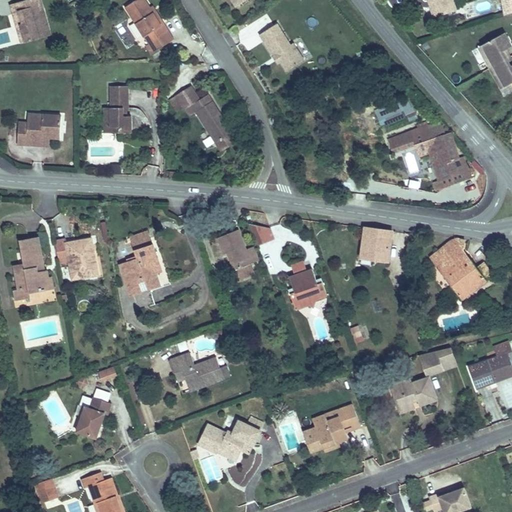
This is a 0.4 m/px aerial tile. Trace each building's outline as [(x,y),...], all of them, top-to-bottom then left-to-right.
[(13,15),(20,13),(24,28),(18,30),(23,46),(52,37),(41,0),(32,0),(10,6),(13,15)] [(129,0),(126,2),(155,46),(174,34),(163,17),(160,19),(148,0),(129,0)] [(457,9),(453,0),(428,0),(429,1),(434,0),(439,15),(457,9)] [(511,11),(511,0),(503,0),(506,14),(511,11)] [(275,59),(280,56),(290,71),(306,61),(296,46),(292,48),(278,27),(262,38),(275,59)] [(511,50),(504,36),(484,47),(487,53),(496,69),(511,59),(511,57),(509,52),(511,50)] [(511,59),(496,69),(504,83),(508,90),(511,87),(511,59)] [(107,104),(107,120),(114,120),(115,122),(116,126),(122,126),(122,133),(137,133),(137,116),(130,116),(124,116),(124,110),(130,109),(130,88),(117,88),(118,103),(107,104)] [(177,98),(186,111),(191,107),(216,146),(232,136),(207,97),(199,102),(190,89),(177,98)] [(381,126),(406,114),(410,122),(420,118),(413,100),(377,116),(381,126)] [(17,145),(44,146),(44,139),(53,139),(61,139),(61,114),(42,114),(42,121),(26,121),(26,126),(17,125),(17,145)] [(114,120),(107,120),(108,133),(122,133),(122,126),(116,126),(115,122),(114,120)] [(221,154),(238,144),(232,136),(216,146),(221,154)] [(439,175),(463,165),(454,139),(450,136),(427,144),(439,175)] [(416,153),(405,154),(407,174),(418,173),(416,153)] [(466,174),(463,165),(439,175),(442,183),(466,174)] [(278,236),(275,228),(253,223),(260,242),(278,236)] [(252,261),(246,243),(240,229),(220,236),(226,250),(229,249),(236,267),(252,261)] [(131,239),(134,249),(150,243),(146,233),(131,239)] [(365,234),(361,261),(390,264),(393,237),(365,234)] [(253,240),(246,243),(252,261),(259,258),(253,240)] [(18,296),(12,297),(14,307),(31,303),(29,294),(40,292),(41,297),(57,294),(54,281),(49,282),(48,277),(39,279),(38,272),(46,270),(40,243),(22,247),(28,280),(15,283),(18,296)] [(150,243),(134,249),(139,263),(120,270),(130,302),(144,297),(142,289),(150,286),(153,294),(165,290),(156,265),(162,263),(160,256),(155,258),(150,243)] [(91,260),(97,259),(95,244),(70,248),(69,244),(58,246),(62,268),(72,266),(75,285),(101,281),(99,267),(93,268),(91,260)] [(454,246),(450,245),(428,263),(453,292),(443,299),(455,312),(494,279),(486,269),(479,275),(454,246)] [(293,266),(296,276),(306,273),(302,263),(293,266)] [(306,273),(296,276),(290,278),(295,293),(290,295),(294,306),(303,303),(313,308),(318,298),(327,295),(323,283),(318,285),(313,270),(306,273)] [(88,300),(78,305),(82,313),(92,308),(88,300)] [(184,342),(178,344),(180,353),(187,350),(184,342)] [(434,363),(450,357),(448,351),(413,361),(419,375),(422,377),(437,371),(434,363)] [(478,388),(496,381),(493,376),(511,368),(511,360),(509,352),(470,367),(478,388)] [(170,363),(176,379),(183,376),(186,384),(189,390),(205,384),(207,388),(224,382),(217,363),(197,371),(191,355),(170,363)] [(511,368),(493,376),(496,381),(511,374),(511,368)] [(110,371),(94,377),(97,386),(114,380),(110,371)] [(183,376),(176,379),(179,387),(186,384),(183,376)] [(382,382),(393,409),(409,403),(407,398),(413,395),(418,406),(435,399),(426,377),(409,384),(407,379),(400,381),(397,376),(382,382)] [(76,392),(85,389),(82,381),(73,385),(76,392)] [(83,409),(75,432),(97,439),(105,417),(108,418),(111,406),(93,399),(89,411),(83,409)] [(409,403),(393,409),(397,419),(412,412),(409,403)] [(326,421),(314,427),(315,431),(303,436),(312,457),(323,452),(339,445),(348,442),(345,435),(344,431),(353,427),(355,431),(360,428),(352,407),(338,412),(342,421),(329,426),(326,421)] [(312,422),(314,427),(326,421),(325,417),(312,422)] [(235,464),(242,453),(246,444),(255,449),(262,436),(240,424),(233,437),(226,433),(224,436),(206,427),(196,446),(213,456),(216,450),(223,454),(222,457),(235,464)] [(345,435),(355,431),(353,427),(344,431),(345,435)] [(246,444),(242,453),(250,457),(255,449),(246,444)] [(339,445),(323,452),(326,458),(341,452),(339,445)] [(118,511),(111,494),(115,493),(108,475),(101,478),(97,469),(80,476),(83,484),(88,483),(94,500),(97,499),(102,511),(118,511)] [(57,495),(50,476),(32,482),(39,501),(57,495)] [(428,494),(430,499),(433,507),(435,511),(443,508),(444,511),(450,511),(473,503),(465,484),(438,494),(437,491),(428,494)] [(119,491),(115,493),(111,494),(118,511),(121,511),(126,510),(119,491)] [(68,511),(84,511),(82,498),(66,501),(68,511)] [(433,507),(430,499),(422,503),(424,511),(433,507)]
